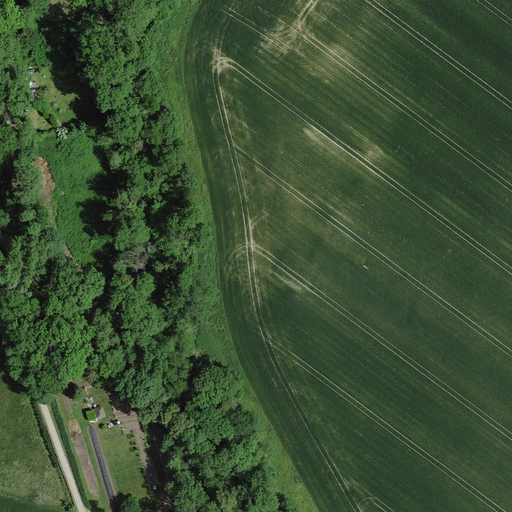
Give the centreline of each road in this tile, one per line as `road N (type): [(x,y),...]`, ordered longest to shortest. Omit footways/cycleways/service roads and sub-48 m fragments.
road 1 (track): [(0,77),(19,201),(3,237),(38,390)]
road 2 (track): [(120,376),(130,369),(127,346),(91,269),(64,258),(46,232),(36,158),(11,141)]
road 3 (track): [(159,511),(172,498),(170,474),(148,417),(120,376),(38,390)]
road 4 (track): [(91,269),(116,228),(118,161),(16,178)]
road 5 (track): [(38,390),(82,511)]
